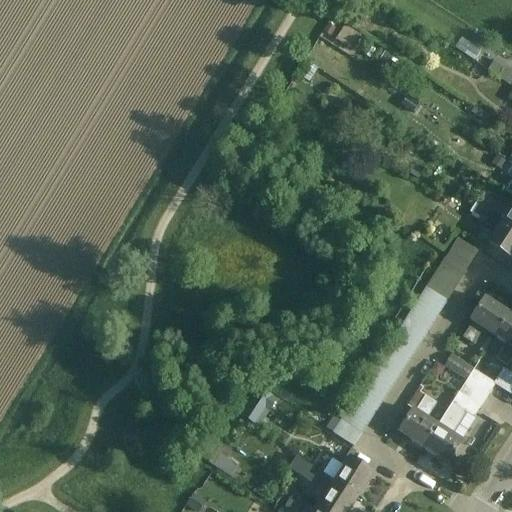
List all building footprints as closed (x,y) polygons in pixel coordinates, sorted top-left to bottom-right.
[(327,25),(322,33),(330,38),(335,30),(327,25)] [(368,47),(363,56),(369,60),(375,51),(368,47)] [(394,57),(385,51),(379,61),(384,64),(391,62),(394,57)] [(395,57),(392,63),(395,65),(394,67),(408,76),(413,69),(395,57)] [(511,73),(494,61),(487,70),(510,87),(511,84),(511,73)] [(307,64),(299,77),(309,84),(317,71),(307,64)] [(467,140),(456,134),(450,145),(459,152),(467,140)] [(370,152),(358,157),(362,166),(374,161),(370,152)] [(490,166),(503,175),(511,180),(511,178),(511,164),(507,161),(506,163),(496,156),(490,166)] [(413,168),(409,175),(418,181),(423,174),(413,168)] [(478,206),(511,228),(511,206),(509,212),(493,202),(494,201),(485,196),(478,206)] [(487,245),(494,249),(511,260),(511,257),(511,228),(478,206),(471,218),(481,224),(482,222),(496,232),(487,245)] [(455,252),(474,265),(480,255),(461,243),(455,252)] [(449,262),(468,275),(474,265),(455,252),(449,262)] [(442,271),(461,284),(468,275),(449,262),(442,271)] [(436,281),(455,294),(461,284),(442,271),(436,281)] [(429,291),(448,303),(455,294),(436,281),(429,291)] [(423,300),(442,313),(448,303),(429,291),(423,300)] [(417,310),(436,322),(442,313),(423,300),(417,310)] [(485,300),(474,317),(471,322),(472,323),(463,338),(474,345),(483,330),(495,337),(509,315),(485,300)] [(410,320),(429,332),(436,322),(417,310),(410,320)] [(504,344),(494,359),(506,367),(511,358),(511,317),(509,315),(495,337),(504,344)] [(404,329),(423,342),(429,332),(410,320),(404,329)] [(398,339),(417,351),(423,342),(404,329),(398,339)] [(391,349),(410,361),(417,351),(398,339),(391,349)] [(385,357),(404,370),(410,361),(391,349),(385,357)] [(444,367),(466,382),(473,370),(451,356),(444,367)] [(379,367),(398,380),(404,370),(385,357),(379,367)] [(435,363),(429,373),(436,378),(439,377),(444,369),(435,363)] [(372,377),(391,389),(398,380),(379,367),(372,377)] [(495,385),(473,370),(466,382),(488,396),(495,385)] [(366,386),(385,399),(391,389),(372,377),(366,386)] [(438,426),(422,449),(446,465),(461,442),(460,441),(452,436),(465,415),(472,420),(481,407),(488,396),(466,382),(451,405),(438,426)] [(360,396),(379,409),(385,399),(366,386),(360,396)] [(414,410),(409,417),(399,434),(422,449),(438,426),(437,425),(427,419),(437,405),(420,394),(423,389),(420,387),(409,403),(418,409),(416,412),(414,410)] [(258,388),(241,417),(255,426),(265,410),(270,412),(277,400),(258,388)] [(353,406),(372,418),(379,409),(360,396),(353,406)] [(372,418),(353,406),(347,416),(366,428),(372,418)] [(366,428),(347,416),(340,425),(360,437),(366,428)] [(360,437),(340,425),(334,435),(353,447),(360,437)] [(216,454),(209,465),(230,478),(237,467),(216,454)] [(317,455),(310,467),(321,474),(328,463),(317,455)] [(349,459),(335,482),(358,497),(373,475),(349,459)] [(321,474),(310,467),(304,478),(315,485),(321,474)] [(320,504),(332,511),(349,511),(358,497),(335,482),(320,504)] [(199,511),(205,503),(193,494),(185,506),(193,511),(199,511)] [(289,500),(282,510),(284,511),(297,511),(301,507),(289,500)] [(255,501),(248,511),(249,511),(266,511),(268,509),(255,501)]
